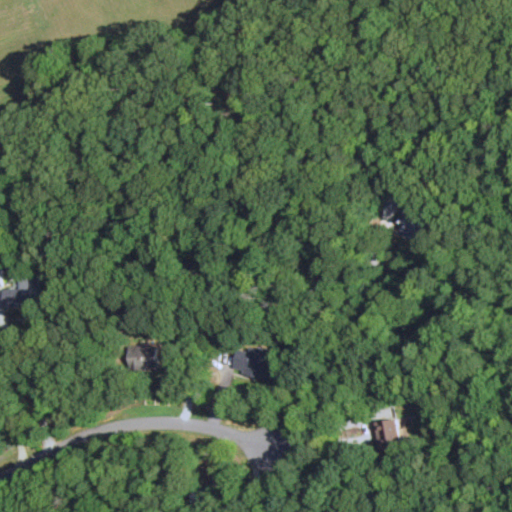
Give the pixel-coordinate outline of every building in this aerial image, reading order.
[(407,190),(393,185),(385,204),(399,210),(407,190)] [(432,223),(409,208),(397,227),(420,242),(432,223)] [(20,275),(21,288),(4,289),(4,309),(49,308),(49,287),(41,287),(40,275),(20,275)] [(130,368),(158,368),(158,346),(130,346),(130,368)] [(277,377),(278,357),(272,357),(273,348),(251,347),(250,349),(237,348),(235,374),(277,377)] [(378,421),(380,447),(402,445),(400,419),(378,421)] [(193,509),(205,509),(205,486),(193,486),(193,509)]
